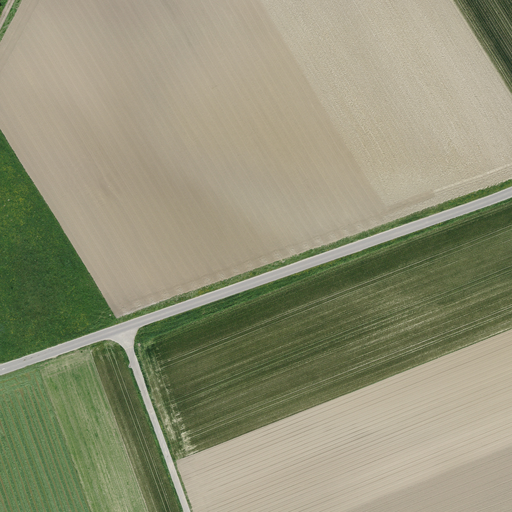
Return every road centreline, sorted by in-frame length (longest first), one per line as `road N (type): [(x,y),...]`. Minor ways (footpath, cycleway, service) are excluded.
road 1 (tertiary): [(511,192),(0,369)]
road 2 (track): [(186,511),(121,328)]
